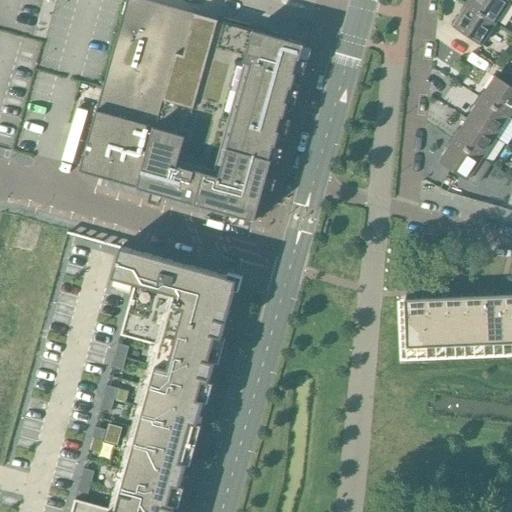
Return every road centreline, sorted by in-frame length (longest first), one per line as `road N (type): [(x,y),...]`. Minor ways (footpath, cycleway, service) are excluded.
road 1 (unclassified): [(0,175),(291,261)]
road 2 (unclassified): [(222,511),(291,261)]
road 3 (residential): [(403,209),(427,0)]
road 4 (unclassified): [(312,184),(363,0)]
